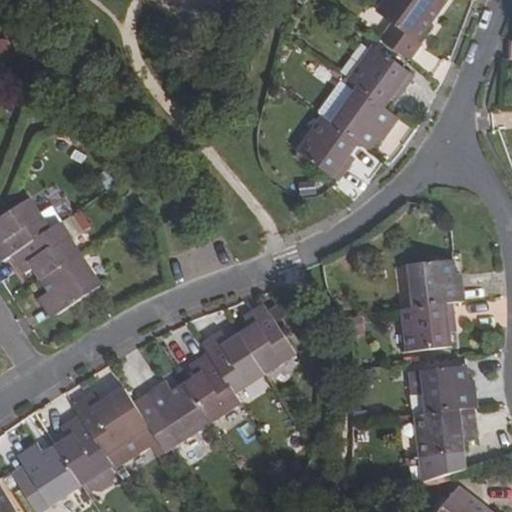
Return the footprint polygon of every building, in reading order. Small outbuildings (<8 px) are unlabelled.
[(394,24),(382,39),(411,59),(422,44),(415,38),(443,0),(388,0),(379,13),(394,24)] [(377,49),(352,82),(361,89),(387,108),(400,90),(404,93),(416,77),(377,49)] [(361,89),(336,124),(361,144),(370,150),(382,133),(387,136),(401,118),(387,108),(361,89)] [(325,116),(299,152),(339,182),(339,181),(352,163),(348,160),(361,144),(336,124),(325,116)] [(3,218),(0,220),(0,231),(1,234),(0,234),(0,250),(6,260),(16,255),(52,229),(32,199),(3,218)] [(52,229),(16,255),(28,273),(36,268),(44,279),(82,256),(62,224),(52,229)] [(82,256),(44,279),(52,291),(44,298),(55,314),(101,284),(82,256)] [(455,261),(413,265),(417,308),(452,305),(465,303),(463,282),(457,283),(455,261)] [(417,308),(404,311),(408,353),(450,349),(449,329),(454,328),(452,305),(417,308)] [(253,329),(241,337),(267,376),(298,353),(268,308),(248,320),(253,329)] [(225,336),(205,349),(210,358),(236,395),(267,376),(241,337),(231,344),(225,336)] [(198,380),(187,388),(211,422),(241,403),(236,395),(210,358),(191,370),(198,380)] [(386,377),(384,364),(357,367),(358,380),(386,377)] [(468,387),(467,367),(426,371),(409,372),(412,394),(428,392),(430,413),(466,409),(474,408),(478,407),(476,386),(469,387),(468,387)] [(211,422),(187,388),(175,396),(168,386),(136,407),(149,428),(166,452),(211,422)] [(166,452),(149,428),(136,407),(125,390),(102,405),(96,396),(77,407),(82,418),(108,456),(114,465),(148,442),(158,457),(166,452)] [(466,467),(462,433),(477,431),(474,408),(466,409),(430,413),(418,414),(426,480),(466,467)] [(69,442),(56,450),(81,487),(114,465),(108,456),(82,418),(62,432),(69,442)] [(39,448),(21,459),(27,468),(14,477),(36,511),(41,511),(81,487),(56,450),(45,456),(39,448)] [(114,491),(116,481),(108,469),(81,487),(89,499),(98,501),(114,491)] [(0,511),(18,511),(0,484),(0,511)] [(487,511),(459,490),(443,511),(487,511)]
